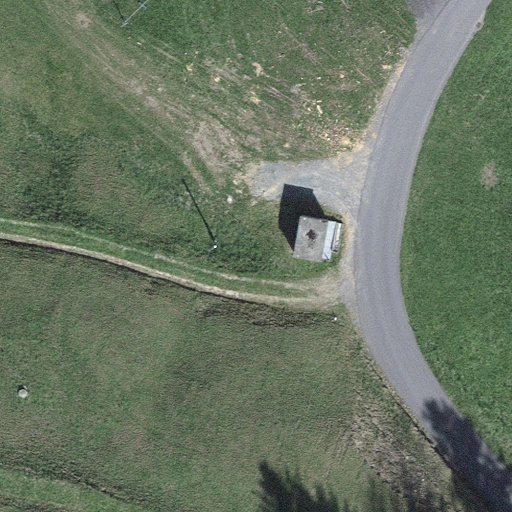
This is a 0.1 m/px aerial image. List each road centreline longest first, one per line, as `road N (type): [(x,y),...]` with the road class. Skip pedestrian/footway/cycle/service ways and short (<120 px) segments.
road 1 (residential): [(472,0),(425,68),(381,192),(372,282),(396,360),(511,503)]
road 2 (track): [(0,228),(264,298),(372,282)]
